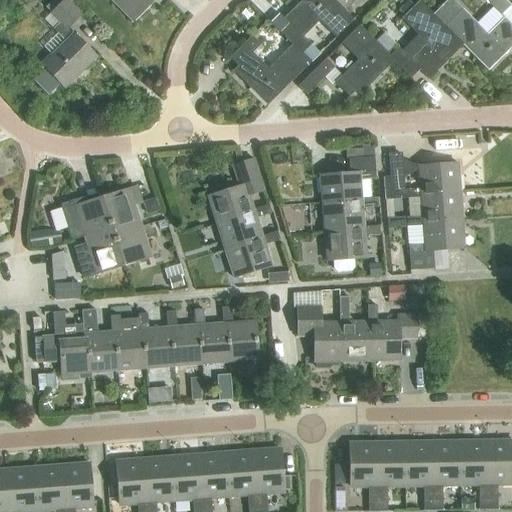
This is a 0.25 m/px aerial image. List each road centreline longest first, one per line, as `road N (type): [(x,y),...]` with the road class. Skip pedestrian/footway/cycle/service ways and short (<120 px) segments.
road 1 (residential): [(511,115),(175,140)]
road 2 (residential): [(0,438),(313,419)]
road 3 (residential): [(313,419),(511,414)]
road 4 (residential): [(175,140),(36,143),(0,112)]
road 5 (residential): [(175,140),(178,57),(223,0)]
